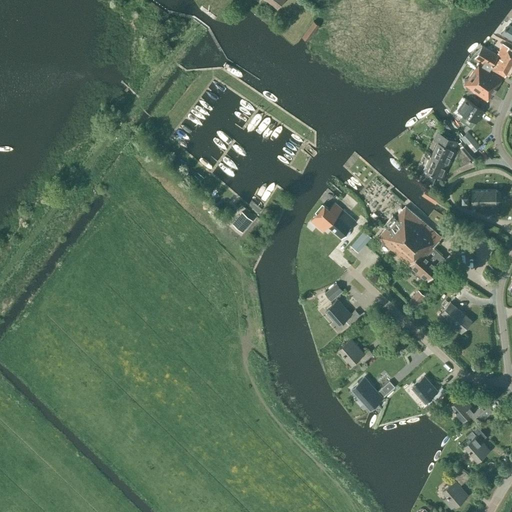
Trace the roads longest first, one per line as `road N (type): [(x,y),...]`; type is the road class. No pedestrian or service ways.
road 1 (residential): [(510,382),(460,374),(359,278)]
road 2 (residential): [(510,382),(500,296),(511,257)]
